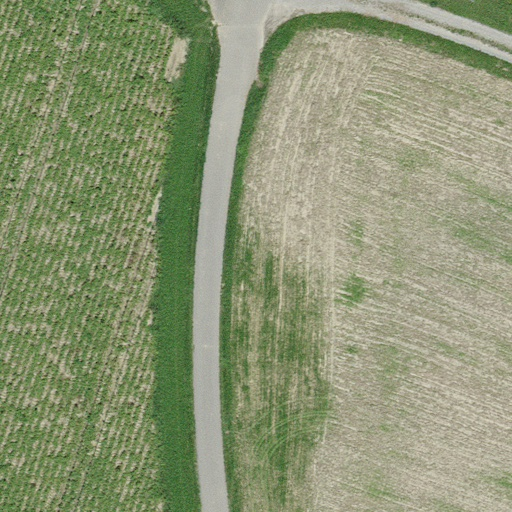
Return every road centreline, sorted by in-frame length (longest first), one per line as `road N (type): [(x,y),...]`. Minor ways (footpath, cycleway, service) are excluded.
road 1 (residential): [(255,0),(230,122),(215,292),(221,511)]
road 2 (track): [(344,0),(511,52)]
